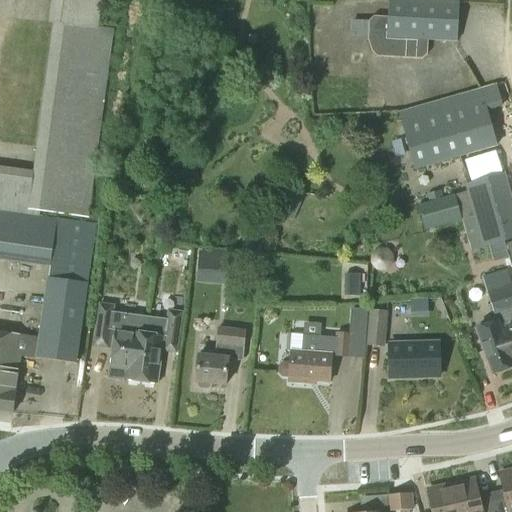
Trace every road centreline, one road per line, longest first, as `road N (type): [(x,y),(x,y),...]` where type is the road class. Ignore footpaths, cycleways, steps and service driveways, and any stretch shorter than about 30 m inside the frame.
road 1 (tertiary): [(0,462),(75,439),(304,452)]
road 2 (tertiary): [(304,452),(405,445),(511,419)]
